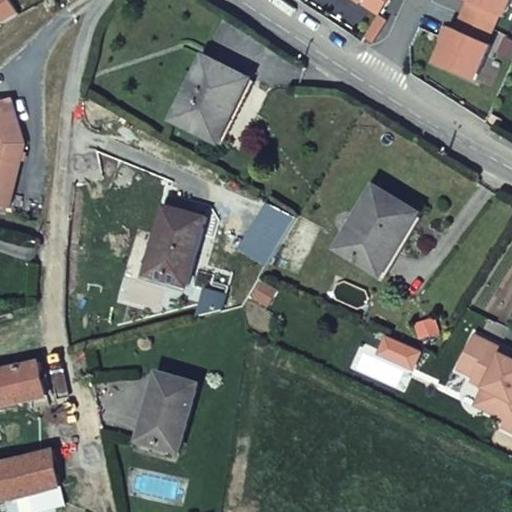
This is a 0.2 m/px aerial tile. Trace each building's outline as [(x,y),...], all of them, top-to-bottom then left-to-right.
[(505,19),(511,2),(511,0),(466,0),(466,1),(470,3),(464,17),(494,30),(500,17),(505,19)] [(494,30),(464,17),(458,31),(453,29),(437,64),(476,82),(492,47),(488,45),(494,30)] [(199,86),(213,61),(206,57),(193,83),(199,86)] [(239,104),(250,81),(213,61),(199,86),(193,83),(174,121),(212,140),(232,100),(239,104)] [(0,102),(0,205),(8,207),(24,144),(11,99),(0,102)] [(212,140),(218,144),(239,104),(232,100),(212,140)] [(400,231),(407,236),(420,215),(375,188),(338,248),(375,272),(400,231)] [(206,220),(166,209),(148,275),(187,286),(206,220)] [(382,276),(407,236),(400,231),(375,272),(382,276)] [(505,351),(476,336),(459,369),(476,378),(474,382),(486,388),(500,395),(491,412),(507,420),(504,427),(511,431),(511,359),(503,355),(505,351)] [(511,353),(505,351),(503,355),(511,359),(511,353)] [(40,364),(0,372),(0,408),(48,397),(40,364)] [(198,386),(159,375),(141,442),(180,453),(198,386)] [(500,395),(486,388),(477,405),(491,412),(500,395)] [(21,498),(62,487),(55,451),(0,464),(0,479),(6,501),(21,498)] [(21,498),(24,511),(44,511),(67,506),(62,487),(21,498)]
